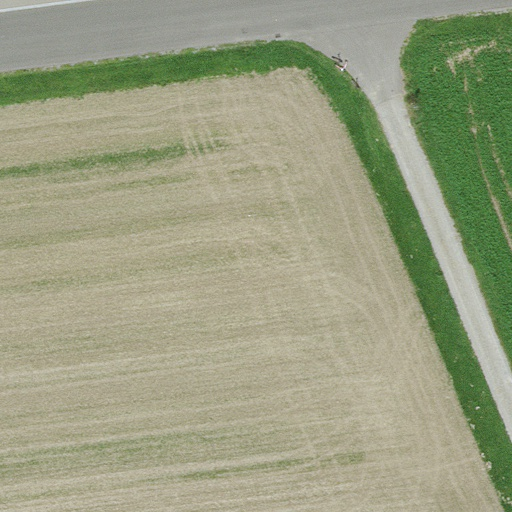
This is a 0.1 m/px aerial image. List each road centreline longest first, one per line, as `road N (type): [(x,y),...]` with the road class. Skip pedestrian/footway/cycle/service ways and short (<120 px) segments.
road 1 (track): [(362,4),(511,379)]
road 2 (unclassified): [(0,47),(391,0)]
